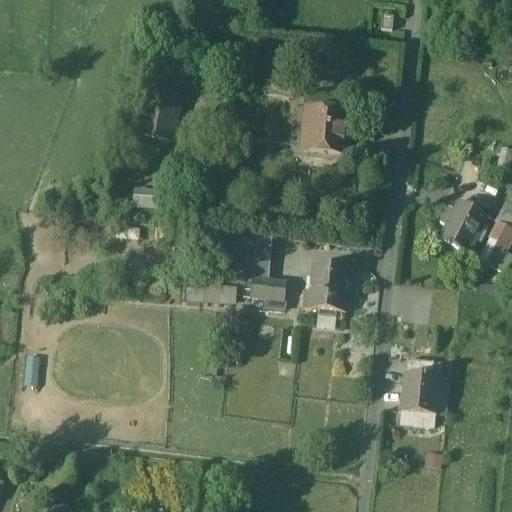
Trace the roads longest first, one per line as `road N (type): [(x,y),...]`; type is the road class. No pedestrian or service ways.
road 1 (residential): [(420,0),(365,511)]
road 2 (track): [(368,485),(0,440)]
road 3 (track): [(194,134),(207,0)]
